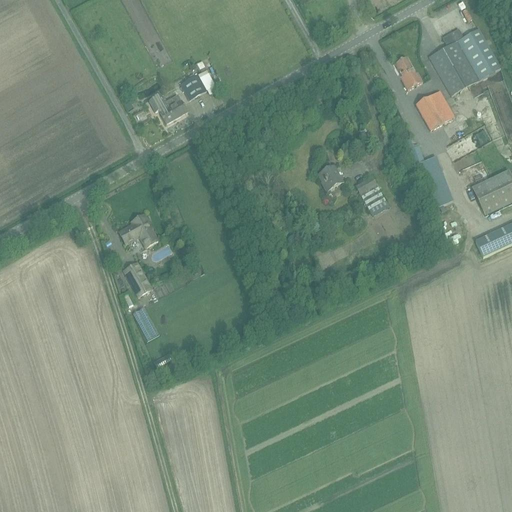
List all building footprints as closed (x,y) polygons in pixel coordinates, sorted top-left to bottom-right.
[(429,59),(434,68),(451,98),(500,71),(478,31),(463,40),(458,31),(442,40),(447,49),(429,59)] [(400,80),(408,93),(423,85),(417,75),(415,76),(406,60),(395,67),(402,79),(400,80)] [(180,87),(184,94),(189,103),(206,93),(198,77),(180,87)] [(416,107),(431,133),(454,120),(440,93),(416,107)] [(161,97),(158,99),(149,104),(155,114),(159,112),(167,126),(187,115),(178,97),(165,104),(161,97)] [(409,151),(415,167),(425,163),(419,148),(409,151)] [(461,172),(471,167),(470,164),(460,168),(461,172)] [(322,185),(325,190),(327,194),(343,185),(334,169),(319,177),(323,185),(322,185)] [(472,190),(485,218),(511,205),(511,179),(509,173),(472,190)] [(356,189),(360,195),(376,186),(372,179),(356,189)] [(385,206),(367,214),(371,223),(389,215),(385,206)] [(152,231),(149,226),(144,217),(132,225),(133,227),(120,235),(126,246),(140,238),(147,250),(158,243),(151,232),(152,231)] [(455,217),(440,225),(447,238),(462,230),(455,217)] [(483,260),(511,246),(511,226),(475,244),(483,260)] [(125,273),(139,299),(151,292),(137,266),(125,273)]
